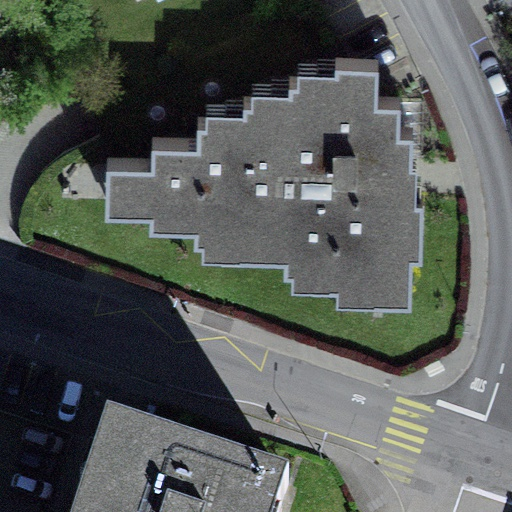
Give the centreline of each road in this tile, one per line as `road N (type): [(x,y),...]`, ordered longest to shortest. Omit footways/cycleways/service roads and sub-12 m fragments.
road 1 (residential): [(0,297),(474,452)]
road 2 (residential): [(434,0),(478,77),(511,170)]
road 3 (residential): [(511,316),(474,452)]
